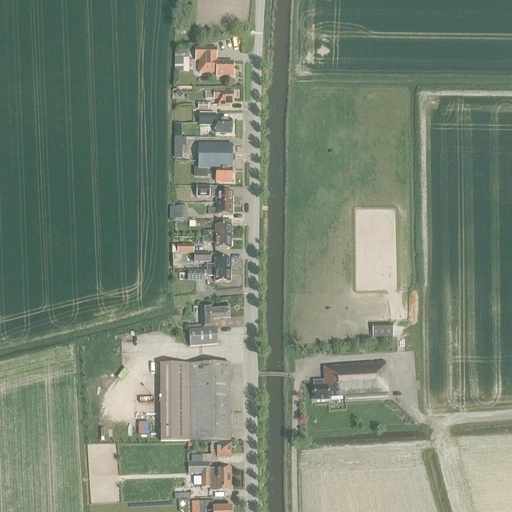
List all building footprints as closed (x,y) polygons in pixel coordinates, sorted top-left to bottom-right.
[(195,47),(195,61),(199,61),(199,73),(215,73),(215,84),(224,85),(224,76),(233,76),(233,63),(216,62),(217,48),(195,47)] [(179,100),(184,95),(179,90),(174,95),(179,100)] [(224,91),(213,92),(213,91),(205,92),(205,100),(213,99),(217,99),(217,106),(228,106),(228,103),(232,103),(233,93),(225,94),(224,91)] [(215,114),(208,114),(199,114),(199,124),(195,124),(195,129),(199,129),(199,126),(214,126),(214,133),(231,134),(231,132),(232,132),(232,126),(231,126),(231,120),(215,120),(215,114)] [(174,138),(174,159),(182,159),(182,147),(185,147),(185,138),(174,138)] [(232,145),(208,144),(198,144),(197,169),(207,169),(207,176),(215,176),(215,182),(232,182),(232,169),(231,169),(232,145)] [(216,204),(231,204),(231,192),(216,192),(216,187),(209,187),(196,187),(196,198),(216,198),(216,204)] [(231,204),(216,204),(216,210),(208,209),(208,215),(216,215),(231,215),(231,204)] [(188,207),(174,207),(174,219),(188,220),(188,207)] [(207,237),(230,237),(230,232),(231,232),(231,228),(230,227),(230,225),(215,225),(215,231),(207,231),(207,237)] [(202,243),(215,243),(215,249),(230,249),(230,247),(231,246),(231,242),(230,242),(230,237),(207,237),(202,237),(202,243)] [(194,254),(193,245),(177,245),(177,255),(194,254)] [(210,263),(210,253),(194,254),(194,263),(210,263)] [(206,271),(230,270),(230,266),(231,265),(231,261),(230,260),(230,259),(215,259),(215,265),(206,265),(206,271)] [(187,270),(187,281),(204,282),(204,276),(206,276),(206,271),(187,270)] [(206,271),(206,276),(208,276),(214,276),(214,282),(229,282),(229,280),(230,279),(230,276),(229,275),(230,270),(206,271)] [(229,307),(212,307),(211,305),(200,305),(201,324),(188,325),(189,330),(188,330),(189,346),(217,345),(216,329),(213,329),(212,319),(229,318),(229,307)] [(393,337),(392,324),(372,325),(372,338),(393,337)] [(385,362),(337,364),(323,365),(323,368),(324,381),(312,381),(314,402),(329,401),(329,398),(344,397),(344,400),(387,397),(385,362)] [(190,442),(230,441),(229,364),(190,365),(160,365),(160,442),(190,442)] [(201,462),(208,462),(209,462),(217,462),(217,458),(230,457),(230,444),(217,444),(217,442),(210,442),(210,455),(208,455),(201,455),(201,456),(191,456),(191,462),(201,462)] [(188,474),(201,474),(201,476),(201,480),(230,480),(230,469),(209,469),(209,462),(208,462),(201,462),(191,462),(188,462),(188,474)] [(230,480),(201,480),(201,485),(201,489),(208,489),(209,489),(209,492),(230,491),(230,480)] [(199,502),(191,503),(191,510),(191,511),(230,511),(231,507),(213,508),(213,501),(208,502),(199,502)]
